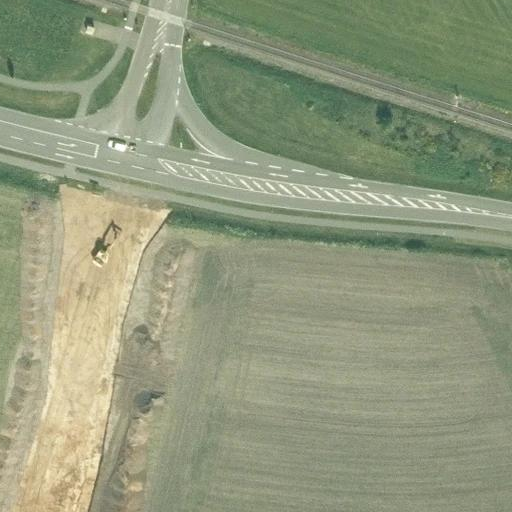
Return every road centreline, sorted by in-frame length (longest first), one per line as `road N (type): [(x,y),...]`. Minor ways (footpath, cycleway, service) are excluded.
road 1 (secondary): [(490,214),(218,145),(196,126),(182,97),(165,21)]
road 2 (secondary): [(490,214),(133,162)]
road 3 (unclassified): [(133,162),(46,511)]
road 4 (tertiary): [(133,162),(165,21)]
road 5 (secondary): [(0,126),(133,162)]
